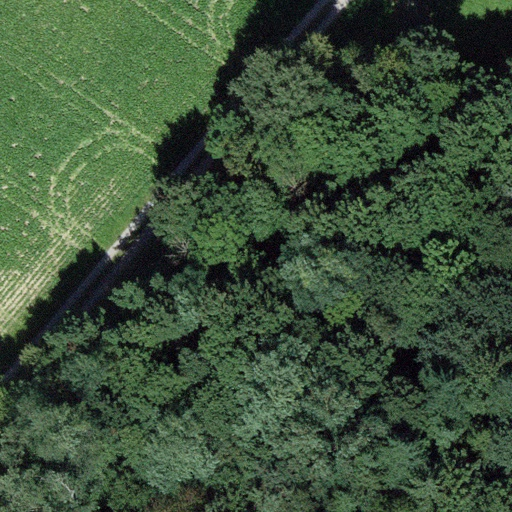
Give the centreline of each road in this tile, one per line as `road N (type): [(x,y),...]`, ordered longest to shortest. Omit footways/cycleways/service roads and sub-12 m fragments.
road 1 (track): [(0,398),(347,0)]
road 2 (track): [(404,0),(511,116)]
